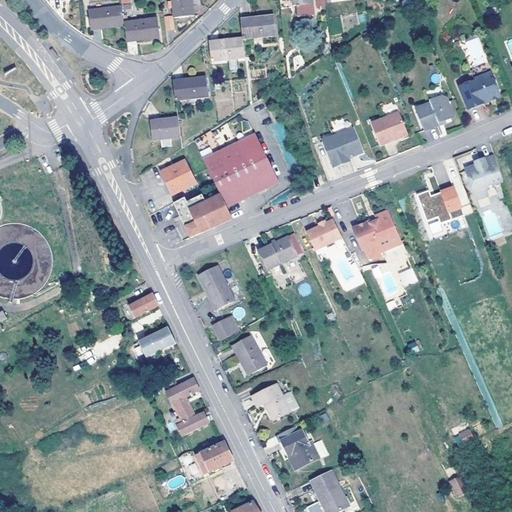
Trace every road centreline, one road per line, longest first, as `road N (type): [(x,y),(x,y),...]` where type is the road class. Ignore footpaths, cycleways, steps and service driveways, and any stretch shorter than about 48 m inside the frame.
road 1 (residential): [(153,265),(511,124)]
road 2 (secondary): [(274,511),(153,265)]
road 3 (residential): [(145,79),(45,21),(31,0)]
road 4 (secondary): [(82,116),(0,24)]
